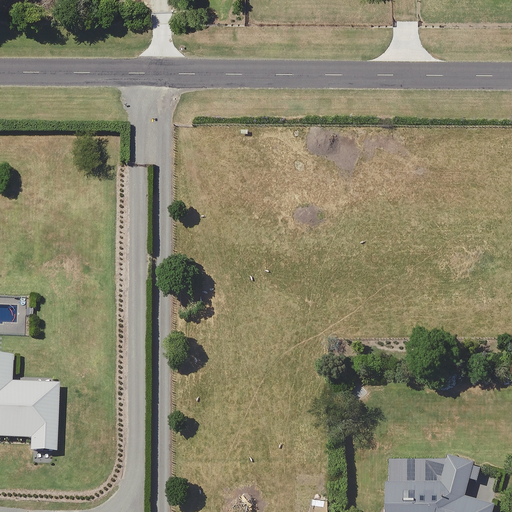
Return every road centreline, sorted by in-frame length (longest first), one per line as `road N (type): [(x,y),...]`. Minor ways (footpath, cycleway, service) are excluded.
road 1 (unclassified): [(0,72),(511,76)]
road 2 (unknown): [(122,73),(121,451),(110,488),(90,511)]
road 3 (unknown): [(146,73),(142,511)]
